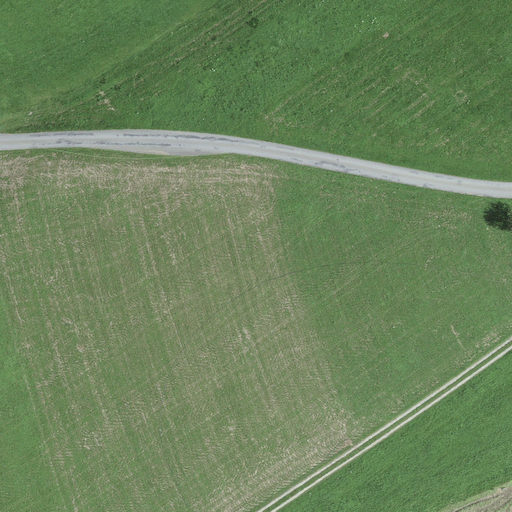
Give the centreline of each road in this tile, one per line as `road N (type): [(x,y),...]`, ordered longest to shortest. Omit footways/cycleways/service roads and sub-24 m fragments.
road 1 (track): [(0,142),(214,142),(511,190)]
road 2 (track): [(511,337),(264,511)]
